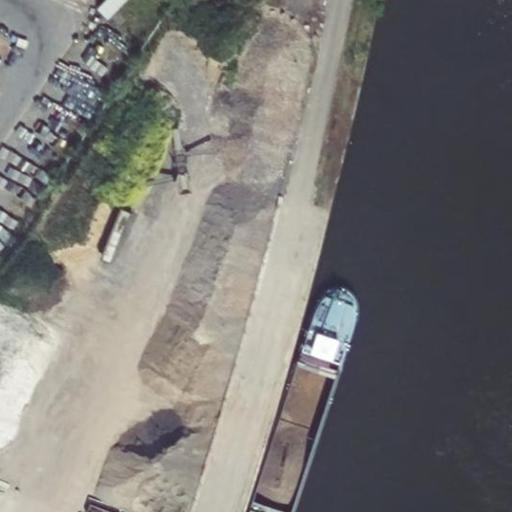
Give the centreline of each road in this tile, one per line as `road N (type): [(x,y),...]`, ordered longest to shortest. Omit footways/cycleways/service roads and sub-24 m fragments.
road 1 (unclassified): [(205,511),(249,376),(342,0)]
road 2 (unclassified): [(0,109),(50,35),(0,13)]
